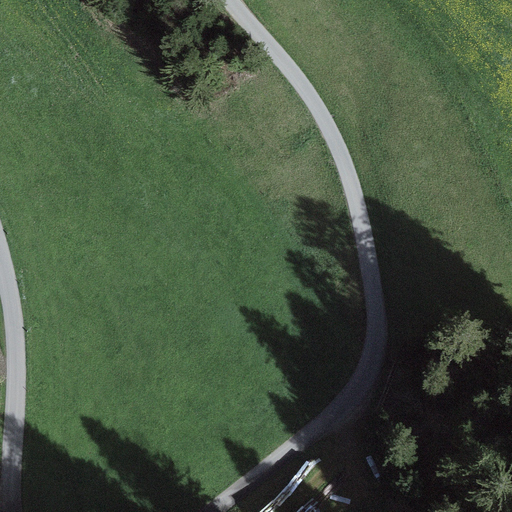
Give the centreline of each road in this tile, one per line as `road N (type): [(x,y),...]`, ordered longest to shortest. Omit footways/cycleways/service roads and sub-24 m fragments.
road 1 (unclassified): [(213,511),(348,397),(373,358),(378,328),(360,202),(338,140),(318,103),(233,0)]
road 2 (unclassified): [(0,243),(12,300),(19,511)]
road 3 (track): [(366,373),(369,511)]
